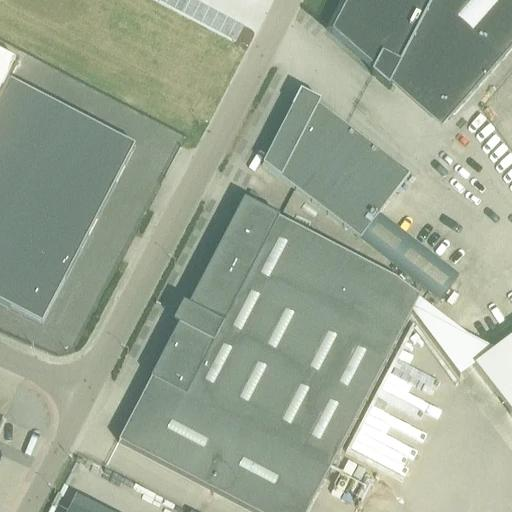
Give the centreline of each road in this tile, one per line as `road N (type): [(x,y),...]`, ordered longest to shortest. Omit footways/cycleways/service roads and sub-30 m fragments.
road 1 (unclassified): [(84,393),(288,0)]
road 2 (unclassified): [(23,511),(84,393)]
